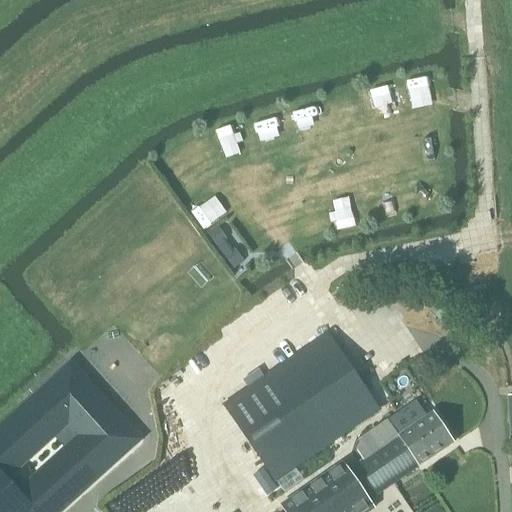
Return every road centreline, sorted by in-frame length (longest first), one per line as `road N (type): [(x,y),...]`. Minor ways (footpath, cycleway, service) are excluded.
road 1 (track): [(480,105),(482,232),(460,244),(330,271),(317,295),(368,348)]
road 2 (track): [(473,0),(480,105),(426,96)]
